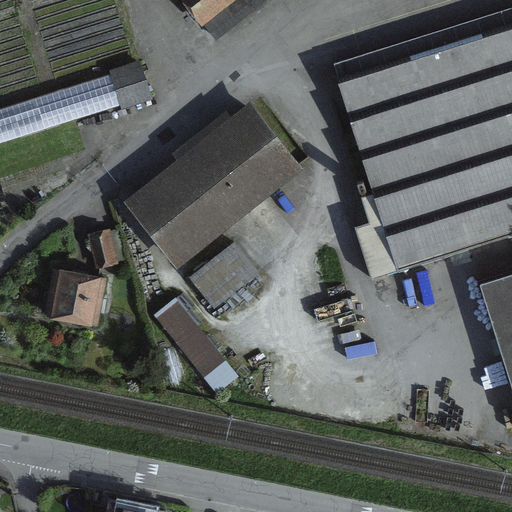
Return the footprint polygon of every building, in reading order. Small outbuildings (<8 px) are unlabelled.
[(188,0),(202,18),(224,0),(188,0)] [(238,0),(204,28),(215,42),(267,0),(238,0)] [(354,221),(371,276),(511,232),(511,2),(332,58),(372,187),(361,191),(369,216),(354,221)] [(109,73),(0,108),(0,146),(120,107),(121,111),(124,110),(126,116),(136,113),(134,107),(153,101),(140,62),(109,72),(109,73)] [(176,154),(123,196),(176,263),(304,162),(250,95),(231,111),(226,105),(172,148),(176,154)] [(110,227),(90,232),(97,263),(118,259),(117,258),(124,256),(117,227),(110,229),(110,227)] [(237,241),(192,276),(214,304),(259,269),(237,241)] [(511,266),(479,277),(511,382),(511,266)] [(98,320),(106,277),(82,273),(56,268),(48,312),(98,320)] [(153,311),(217,390),(239,372),(175,293),(153,311)] [(189,511),(190,509),(108,493),(104,511),(189,511)]
